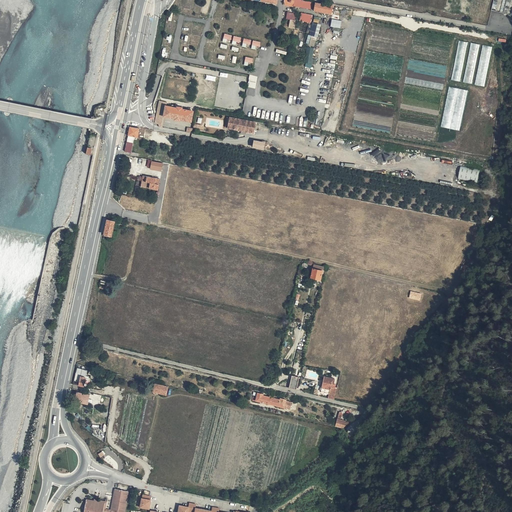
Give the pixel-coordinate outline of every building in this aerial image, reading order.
[(314,11),(332,14),(333,6),(316,2),(314,11)] [(310,24),(313,15),(302,12),(299,20),(310,24)] [(340,28),(341,20),(331,19),(330,26),(340,28)] [(312,22),(309,35),(318,37),(321,24),(312,22)] [(240,44),(241,37),(233,36),(232,42),(240,44)] [(255,49),(255,46),(260,46),(260,41),(252,40),(251,49),(255,49)] [(464,82),(472,83),(478,44),(470,43),(464,82)] [(475,85),(484,87),(492,47),(482,45),(475,85)] [(304,67),(311,68),(314,48),(306,47),(304,67)] [(452,80),(460,81),(462,65),(454,64),(452,80)] [(249,75),(247,87),(255,88),(257,76),(249,75)] [(465,103),(467,91),(449,87),(449,92),(453,93),(452,97),(458,98),(458,102),(465,103)] [(159,102),(157,116),(164,117),(172,118),(172,120),(177,121),(177,119),(188,121),(191,110),(179,108),(179,107),(174,106),(173,107),(167,106),(167,104),(159,102)] [(445,106),(442,127),(459,130),(462,115),(451,113),(451,111),(451,107),(445,106)] [(157,116),(155,125),(159,125),(160,128),(162,128),(164,117),(157,116)] [(230,118),(229,128),(259,134),(261,123),(230,118)] [(141,129),(132,127),(131,128),(129,136),(130,137),(136,138),(140,138),(141,137),(141,135),(140,133),(141,129)] [(267,141),(259,140),(259,142),(256,142),(255,148),(266,150),(267,141)] [(387,152),(381,154),(379,149),(372,152),(378,164),(390,158),(387,152)] [(164,164),(154,162),(153,170),(162,171),(164,164)] [(458,179),(477,182),(479,169),(460,166),(458,179)] [(151,184),(150,189),(159,190),(161,180),(145,176),(144,183),(151,184)] [(106,234),(114,235),(117,220),(109,219),(106,234)] [(319,259),(310,257),(308,262),(307,268),(316,270),(317,267),(319,259)] [(342,265),(331,262),(330,268),(340,270),(342,265)] [(410,292),(409,298),(420,300),(421,293),(410,292)] [(85,370),(78,368),(76,368),(73,381),(75,381),(80,382),(80,385),(85,387),(89,371),(85,370)] [(292,375),(289,384),(288,387),(296,389),(298,377),(292,375)] [(333,381),(324,379),(322,389),(330,391),(330,396),(334,397),(336,386),(333,385),(333,384),(333,381)] [(169,388),(157,385),(155,394),(167,397),(169,388)] [(80,403),(90,406),(92,395),(79,392),(77,397),(81,398),(80,403)] [(263,393),(257,392),(255,401),(274,406),(290,410),(292,402),(285,400),(286,399),(279,397),(278,399),(268,396),(263,395),(263,393)] [(345,428),(351,423),(341,420),(338,419),(337,426),(345,428)] [(114,510),(120,511),(124,511),(127,504),(129,491),(117,489),(116,493),(115,499),(112,510),(114,510)] [(144,495),(142,506),(150,508),(153,497),(144,495)] [(99,502),(87,499),(84,511),(103,511),(105,503),(99,502)] [(189,511),(190,511),(192,503),(189,503),(188,506),(180,505),(178,511),(186,511),(187,511),(189,511)] [(195,504),(192,503),(190,511),(203,511),(204,509),(201,508),(195,507),(195,504)]
